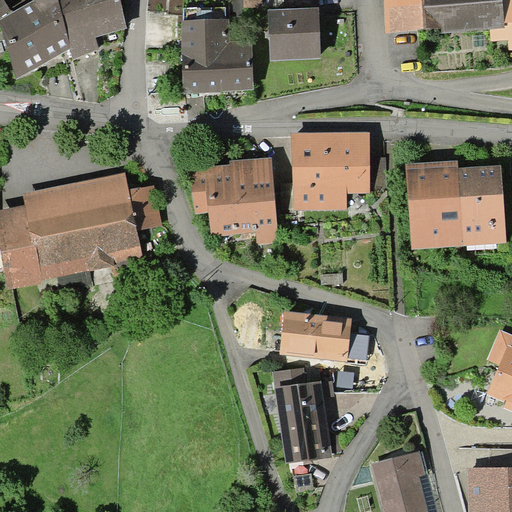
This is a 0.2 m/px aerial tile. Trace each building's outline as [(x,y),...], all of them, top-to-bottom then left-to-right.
[(44,0),(28,8),(28,7),(0,26),(15,77),(67,48),(54,0),(44,0)] [(0,0),(0,14),(6,10),(2,4),(9,0),(0,0)] [(54,0),(67,48),(70,60),(95,49),(92,38),(96,37),(95,33),(100,32),(101,35),(123,29),(117,0),(54,0)] [(241,0),(242,9),(258,9),(257,0),(241,0)] [(511,0),(390,0),(392,34),(489,26),(490,41),(507,40),(508,50),(511,49),(511,0)] [(224,9),(182,11),(181,53),(182,93),(251,90),(249,46),(233,46),(232,22),(224,22),(224,9)] [(268,17),(269,60),(317,58),(315,15),(268,17)] [(366,160),(366,139),(291,139),(293,193),(367,193),(367,192),(384,191),(382,161),(366,160)] [(274,228),(269,168),(187,175),(193,213),(206,211),(210,237),(251,231),(251,235),(255,234),(254,231),(274,228)] [(497,172),(407,178),(411,230),(457,227),(458,245),(502,242),(497,172)] [(158,227),(150,190),(25,215),(25,218),(0,222),(0,241),(7,276),(86,261),(91,288),(113,283),(111,277),(141,270),(133,232),(158,227)] [(368,338),(347,335),(348,324),(283,317),(280,354),(344,361),(365,363),(368,338)] [(498,366),(485,396),(500,402),(499,406),(511,412),(511,336),(499,331),(487,360),(498,366)] [(270,373),(284,465),(331,459),(330,455),(341,451),(340,436),(327,439),(321,398),(334,396),(332,383),(301,388),(297,369),(270,373)] [(373,466),(384,511),(422,511),(414,477),(425,474),(420,454),(373,466)] [(486,471),(469,472),(469,511),(511,511),(511,469),(486,470),(486,471)]
